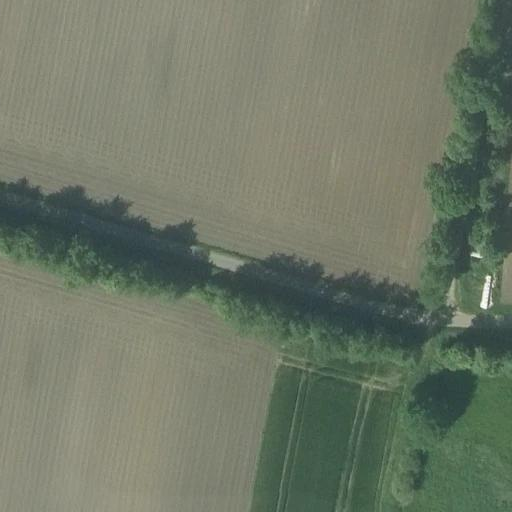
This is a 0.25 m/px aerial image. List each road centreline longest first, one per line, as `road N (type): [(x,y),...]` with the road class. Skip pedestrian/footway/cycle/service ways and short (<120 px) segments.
road 1 (unclassified): [(0,203),(391,317),(511,325)]
road 2 (track): [(445,321),(504,0)]
